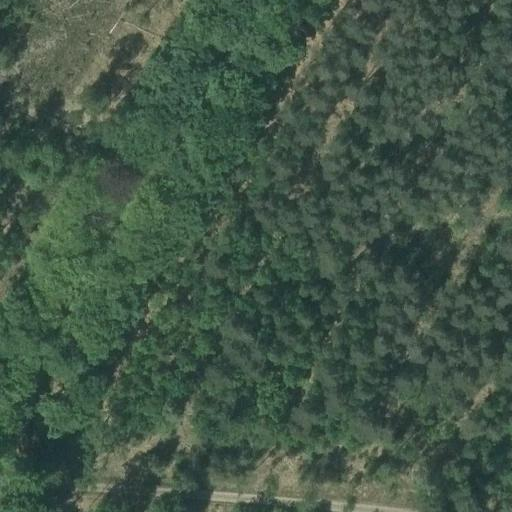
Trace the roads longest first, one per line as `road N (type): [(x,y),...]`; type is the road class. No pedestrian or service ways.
road 1 (track): [(138,169),(48,332),(0,508)]
road 2 (track): [(310,511),(0,486)]
road 3 (track): [(256,0),(138,169)]
road 4 (track): [(138,169),(0,119)]
